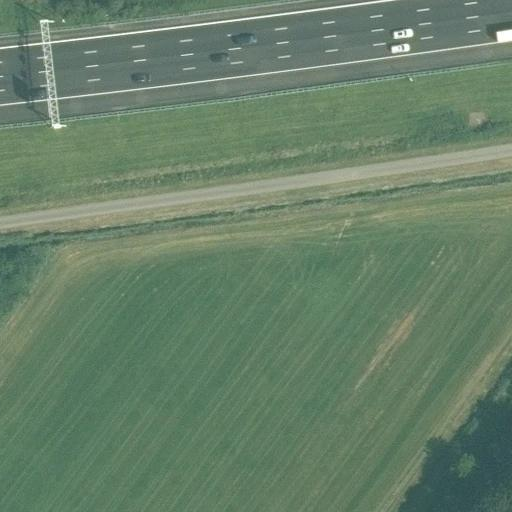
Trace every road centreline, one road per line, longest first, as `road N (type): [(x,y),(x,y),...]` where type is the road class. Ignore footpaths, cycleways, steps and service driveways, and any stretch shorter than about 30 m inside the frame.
road 1 (unclassified): [(511,152),(0,224)]
road 2 (motorway): [(0,77),(511,11)]
